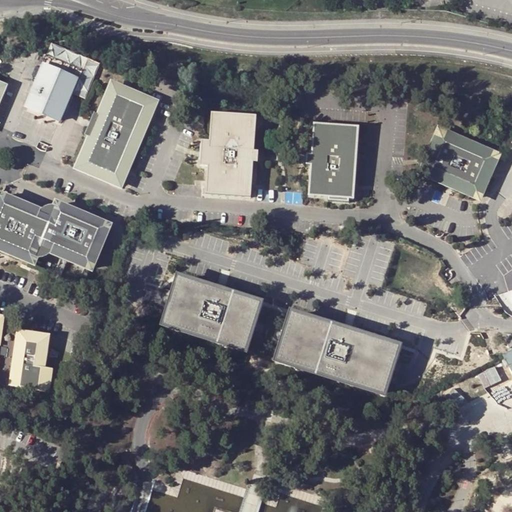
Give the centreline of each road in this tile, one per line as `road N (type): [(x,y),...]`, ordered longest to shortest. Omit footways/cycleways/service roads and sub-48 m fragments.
road 1 (tertiary): [(55,0),(236,40),(432,42),(511,56)]
road 2 (unknown): [(140,511),(152,405),(175,389),(317,440),(486,431)]
road 3 (tertiary): [(511,48),(426,32),(233,31),(97,0)]
